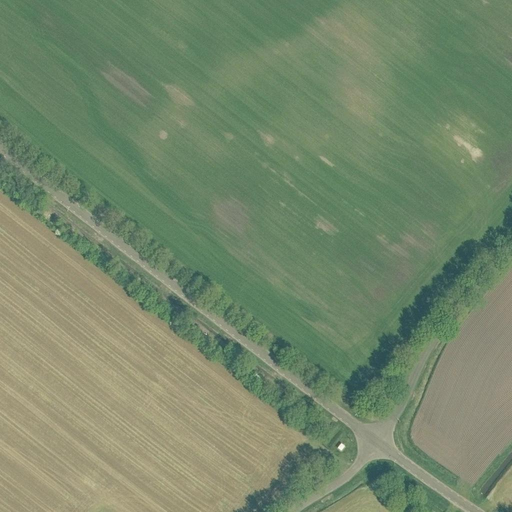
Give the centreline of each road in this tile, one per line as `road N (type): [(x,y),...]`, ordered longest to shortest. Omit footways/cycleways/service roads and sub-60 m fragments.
road 1 (tertiary): [(376,442),(0,149)]
road 2 (unclassified): [(376,442),(443,323),(511,243)]
road 3 (tertiary): [(473,511),(376,442)]
